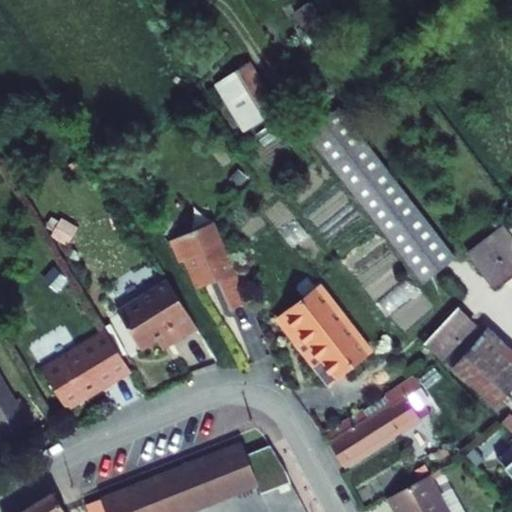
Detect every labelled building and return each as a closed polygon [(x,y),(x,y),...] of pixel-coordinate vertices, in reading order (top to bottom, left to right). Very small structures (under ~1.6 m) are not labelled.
[(318,48),(335,37),(311,0),(309,0),(293,10),(318,48)] [(259,60),(220,79),(245,130),(284,111),(259,60)] [(351,101),(331,117),(446,266),(462,254),(351,101)] [(318,127),(428,278),(446,266),(331,117),(318,127)] [(261,289),(228,211),(184,230),(193,252),(198,250),(210,278),(224,269),(226,267),(226,266),(226,265),(232,261),(235,268),(233,271),(233,273),(242,296),(261,289)] [(511,222),(472,253),(498,287),(511,277),(511,222)] [(297,307),(346,370),(381,344),(331,281),(297,307)] [(186,289),(135,321),(160,360),(175,352),(186,344),(193,353),(216,338),(186,289)] [(439,331),(452,347),(490,321),(472,305),(439,331)] [(288,313),(337,377),(346,370),(297,307),(288,313)] [(452,347),(495,398),(503,392),(511,384),(511,347),(492,323),(490,321),(452,347)] [(124,329),(60,369),(83,407),(147,367),(124,329)] [(193,353),(186,344),(175,352),(181,360),(193,353)] [(0,349),(0,398),(5,408),(0,411),(17,438),(43,422),(0,349)] [(334,422),(338,428),(356,457),(436,410),(431,401),(434,399),(437,398),(424,371),(423,368),(378,399),(334,422)] [(511,414),(511,399),(503,392),(495,398),(509,411),(511,414)] [(243,444),(171,472),(192,511),(193,511),(260,486),(248,456),(243,444)] [(271,447),(248,456),(260,486),(263,495),(291,484),(271,447)] [(410,501),(415,511),(468,511),(444,465),(399,488),(406,503),(410,501)] [(192,511),(171,472),(140,485),(152,511),(192,511)] [(152,511),(140,485),(118,492),(128,511),(152,511)] [(128,511),(118,492),(103,499),(107,511),(128,511)] [(57,494),(30,511),(67,511),(63,505),(57,494)]
